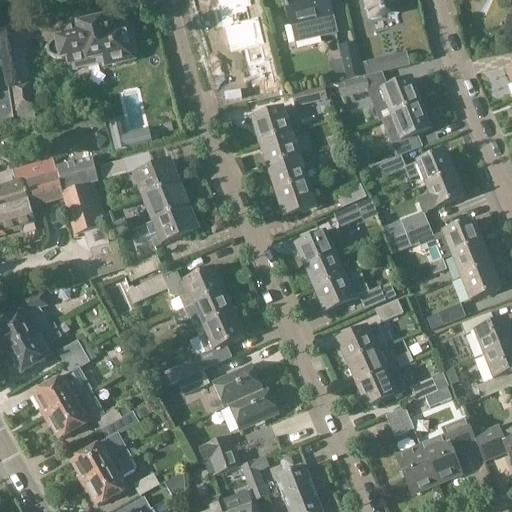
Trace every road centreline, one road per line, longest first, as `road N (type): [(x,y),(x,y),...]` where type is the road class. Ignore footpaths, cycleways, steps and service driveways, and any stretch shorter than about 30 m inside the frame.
road 1 (residential): [(365,511),(319,386),(227,199),(174,0)]
road 2 (residential): [(511,211),(452,63),(436,0)]
